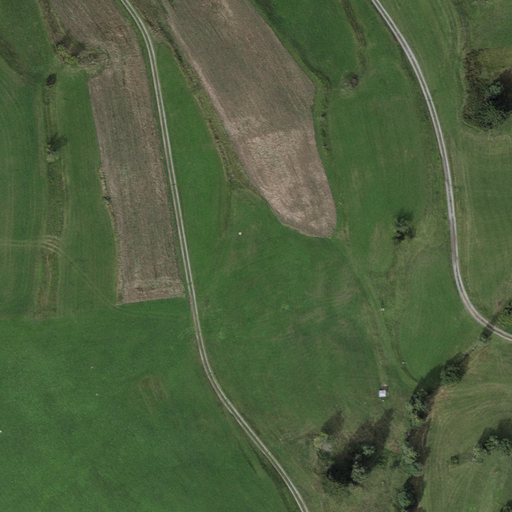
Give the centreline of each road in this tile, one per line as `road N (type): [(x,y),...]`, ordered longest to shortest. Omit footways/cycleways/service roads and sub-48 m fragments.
road 1 (track): [(127,0),(156,73),(207,363),(304,511)]
road 2 (track): [(374,0),(423,84),(445,155),(460,287),(478,317),(511,338)]
